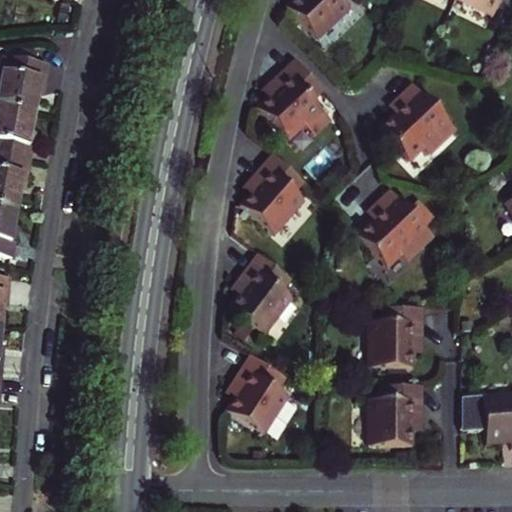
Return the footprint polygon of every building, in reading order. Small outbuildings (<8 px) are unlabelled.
[(291,0),(287,5),(317,36),(350,5),(346,0),(291,0)] [(468,0),(494,12),(499,0),(468,0)] [(2,59),(32,64),(34,55),(3,50),(2,59)] [(32,64),(2,59),(0,69),(0,110),(32,116),(36,90),(42,91),(46,67),(32,64)] [(279,88),(269,98),(259,108),(288,139),(305,123),(316,135),(332,120),(312,100),(325,88),(297,59),(273,82),(279,88)] [(279,88),(273,82),(263,92),(269,98),(279,88)] [(404,102),(392,113),(376,127),(404,159),(418,147),(424,154),(451,130),(411,85),(398,95),(404,102)] [(404,102),(398,95),(386,106),(392,113),(404,102)] [(32,116),(0,110),(0,158),(29,163),(33,139),(28,138),(32,116)] [(295,191),(305,180),(275,154),(254,177),(261,183),(252,193),(241,205),(274,235),(305,201),(295,191)] [(29,163),(0,158),(0,209),(15,212),(19,188),(24,189),(29,163)] [(245,187),(252,193),(261,183),(254,177),(245,187)] [(384,205),(372,216),(356,231),(381,259),(395,246),(402,254),(429,230),(390,187),(378,198),(384,205)] [(511,212),(511,189),(502,196),(511,212)] [(384,205),(378,198),(366,209),(372,216),(384,205)] [(0,260),(11,263),(15,238),(10,237),(15,212),(0,209),(0,260)] [(265,332),(292,296),(283,289),(285,285),(291,277),(259,252),(241,277),(248,283),(239,294),(230,305),(265,332)] [(248,283),(241,277),(232,289),(239,294),(248,283)] [(0,325),(2,306),(7,307),(9,283),(0,281),(0,325)] [(283,289),(292,296),(295,292),(285,285),(283,289)] [(376,316),(363,317),(364,362),(408,361),(408,346),(407,332),(417,332),(416,300),(376,301),(376,312),(376,316)] [(417,346),(417,332),(407,332),(408,346),(417,346)] [(278,384),(285,372),(252,351),(235,378),(244,383),(237,394),(228,407),(264,430),(288,391),(278,384)] [(244,383),(235,378),(228,388),(237,394),(244,383)] [(418,378),(377,378),(377,393),(364,393),(365,438),(409,438),(409,423),(409,410),(418,410),(418,378)] [(502,439),(511,437),(511,383),(507,384),(474,387),(474,384),(463,385),(457,388),(456,388),(456,418),(477,416),(478,431),(501,429),(502,439)] [(409,410),(409,423),(419,423),(418,410),(409,410)]
